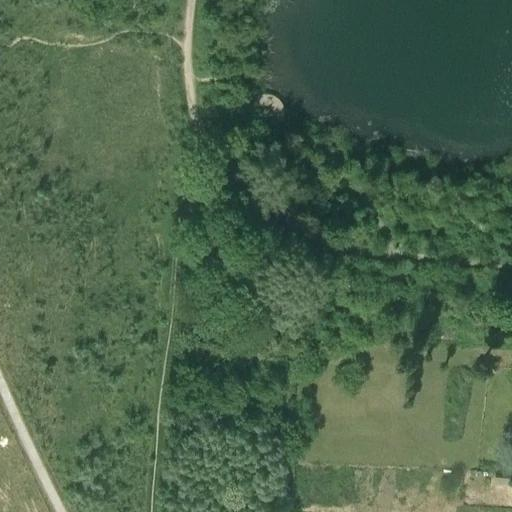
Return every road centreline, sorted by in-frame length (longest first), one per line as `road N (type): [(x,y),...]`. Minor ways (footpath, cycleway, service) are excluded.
road 1 (track): [(194,121),(173,226),(152,511)]
road 2 (track): [(511,263),(391,254),(295,229),(194,121)]
